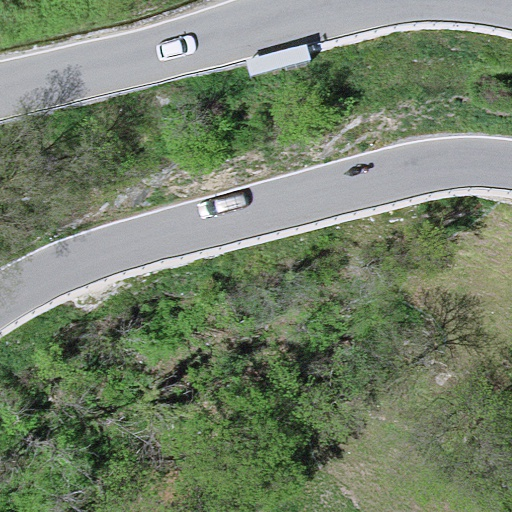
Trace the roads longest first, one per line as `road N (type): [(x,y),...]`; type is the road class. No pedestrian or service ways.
road 1 (tertiary): [(511,166),(452,160),(200,220),(47,270),(0,297)]
road 2 (tertiary): [(0,101),(343,0)]
